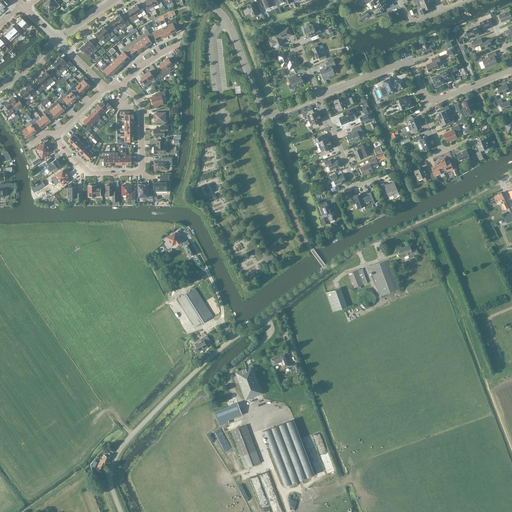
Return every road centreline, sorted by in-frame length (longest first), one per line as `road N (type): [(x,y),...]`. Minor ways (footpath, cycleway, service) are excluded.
road 1 (unclassified): [(120,511),(110,475),(117,453),(196,370),(339,260),(511,176)]
road 2 (residential): [(119,87),(134,95),(140,111),(141,172),(91,174),(54,133)]
road 3 (residential): [(319,95),(266,113),(227,21),(205,0)]
road 4 (residential): [(428,98),(411,65),(401,63),(319,95)]
